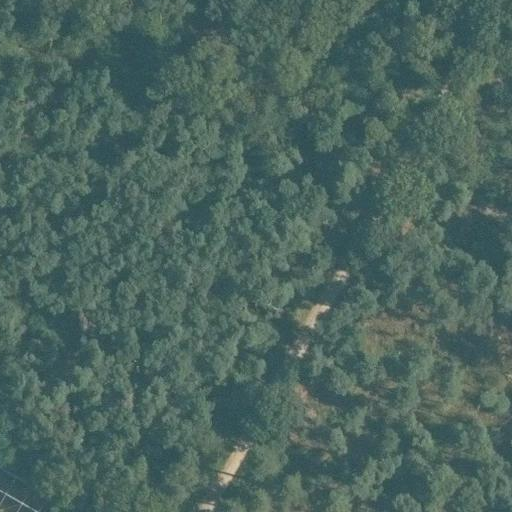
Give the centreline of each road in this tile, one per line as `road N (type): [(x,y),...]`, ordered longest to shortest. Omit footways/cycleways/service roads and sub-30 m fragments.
road 1 (track): [(196,511),(407,166)]
road 2 (track): [(407,166),(502,0)]
road 3 (track): [(407,166),(511,230)]
